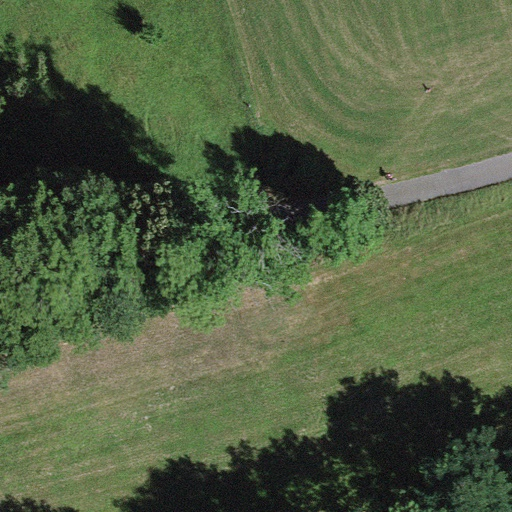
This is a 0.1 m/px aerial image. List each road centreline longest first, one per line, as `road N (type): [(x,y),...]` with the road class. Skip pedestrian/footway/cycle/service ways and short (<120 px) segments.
road 1 (residential): [(345,206),(175,215),(100,249),(0,263)]
road 2 (track): [(345,206),(511,163)]
